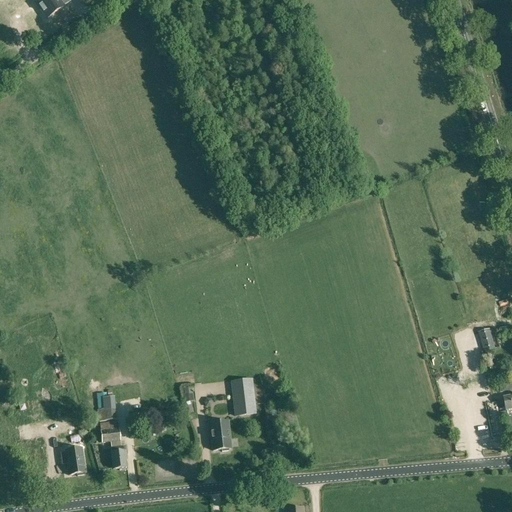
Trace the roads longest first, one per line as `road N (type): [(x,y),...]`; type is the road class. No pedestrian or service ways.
road 1 (tertiary): [(21,511),(511,460)]
road 2 (secondary): [(511,189),(452,0)]
road 3 (unclassified): [(0,82),(118,0)]
